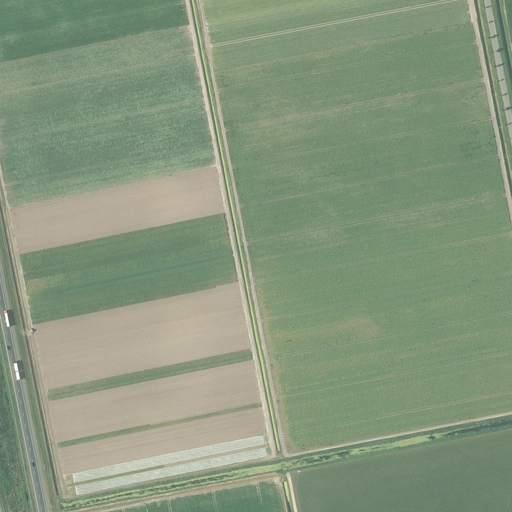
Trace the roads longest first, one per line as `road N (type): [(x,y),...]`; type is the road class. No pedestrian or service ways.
road 1 (motorway): [(42,511),(0,297)]
road 2 (tertiary): [(511,132),(487,0)]
